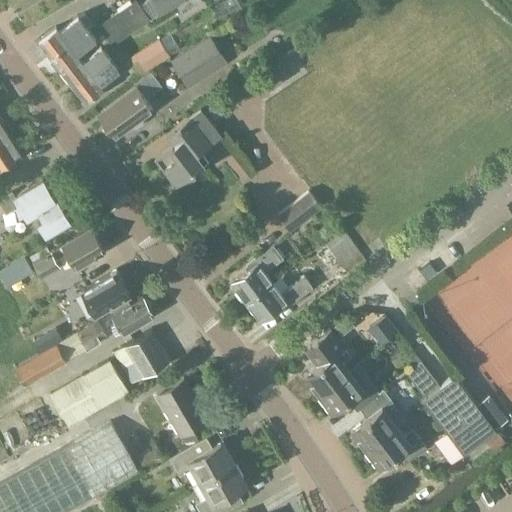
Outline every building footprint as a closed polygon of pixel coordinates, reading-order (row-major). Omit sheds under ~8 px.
[(136,0),(132,0),(97,25),(101,30),(96,33),(103,43),(108,40),(111,44),(149,18),(136,0)] [(150,0),(159,14),(181,0),(150,0)] [(179,13),(201,0),(186,0),(175,7),(179,13)] [(87,27),(86,26),(90,23),(83,13),(79,16),(78,15),(59,29),(57,27),(53,29),(53,28),(42,36),(43,37),(40,40),(51,55),(87,27)] [(51,55),(63,70),(80,57),(77,53),(96,38),(87,27),(51,55)] [(209,34),(170,60),(181,77),(221,52),(209,34)] [(158,37),(127,57),(138,75),(169,55),(158,37)] [(63,70),(76,87),(113,60),(101,45),(82,60),(80,57),(63,70)] [(119,68),(113,60),(76,87),(85,100),(89,97),(90,98),(100,90),(99,89),(103,87),(100,83),(119,68)] [(266,91),(286,77),(277,63),(257,76),(266,91)] [(97,111),(114,133),(151,106),(145,97),(161,85),(150,70),(133,82),(134,84),(97,111)] [(207,160),(200,151),(222,134),(200,106),(166,133),(173,143),(155,157),(176,184),(207,160)] [(7,132),(0,137),(0,165),(20,152),(7,132)] [(46,233),(70,219),(57,197),(55,198),(43,177),(14,194),(12,191),(0,198),(0,200),(7,212),(20,204),(27,216),(38,210),(43,218),(38,221),(46,233)] [(306,192),(278,214),(291,231),(321,210),(306,192)] [(76,265),(104,249),(91,226),(33,260),(42,275),(60,264),(56,257),(68,251),(76,265)] [(347,271),(365,258),(342,227),(325,240),(347,271)] [(232,280),(247,300),(272,280),(264,270),(282,257),(273,244),(254,258),(257,262),(232,280)] [(116,269),(81,290),(95,314),(110,305),(114,312),(130,303),(126,295),(130,293),(116,269)] [(281,292),(272,280),(247,300),(261,319),(286,300),(289,303),(312,285),(304,275),(281,292)] [(111,314),(116,322),(109,326),(114,334),(121,330),(122,332),(153,314),(142,296),(111,314)] [(76,331),(76,332),(85,346),(85,347),(107,335),(97,319),(76,331)] [(170,359),(158,339),(152,328),(113,351),(115,355),(82,374),(82,375),(51,393),(69,424),(128,390),(124,383),(130,379),(131,381),(170,359)] [(24,385),(66,361),(63,356),(76,349),(77,351),(85,346),(76,332),(56,343),(13,367),(24,385)] [(303,374),(318,393),(350,369),(342,359),(350,353),(343,344),(303,374)] [(412,348),(403,354),(409,364),(419,357),(412,348)] [(350,369),(318,393),(332,412),(353,396),(361,406),(383,389),(382,389),(379,391),(366,373),(357,379),(350,369)] [(423,398),(449,433),(481,409),(454,374),(423,398)] [(207,417),(184,377),(157,393),(181,433),(207,417)] [(350,429),(364,448),(396,424),(388,413),(396,407),(383,389),(361,406),(365,404),(371,413),(350,429)] [(479,403),(496,425),(505,417),(488,395),(479,403)] [(495,428),(481,409),(449,433),(464,452),(495,428)] [(0,511),(62,511),(138,470),(111,421),(0,482),(0,511)] [(404,434),(396,424),(364,448),(379,467),(400,451),(407,460),(426,446),(412,428),(404,434)] [(456,442),(448,432),(437,440),(445,450),(456,442)] [(201,480),(233,462),(221,440),(212,445),(206,435),(170,455),(180,473),(193,466),(201,480)] [(196,502),(201,511),(219,511),(243,499),(237,489),(246,484),(233,462),(201,480),(209,494),(196,502)] [(127,480),(115,487),(121,497),(133,491),(127,480)]
